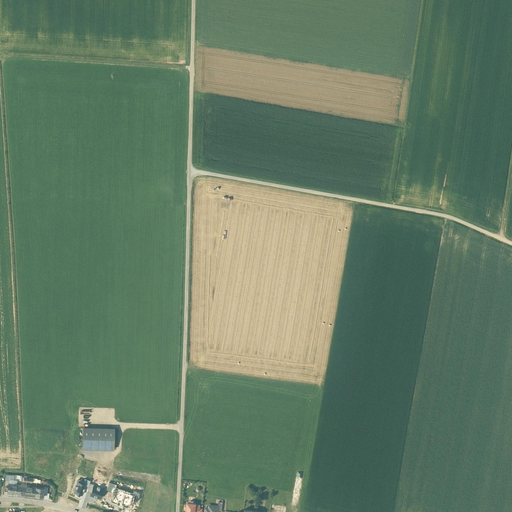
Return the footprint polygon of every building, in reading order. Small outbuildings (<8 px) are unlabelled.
[(114,428),(83,427),(82,447),(89,447),(89,448),(114,448),(114,428)] [(16,485),(8,484),(7,493),(15,493),(16,485)] [(22,485),(16,485),(15,493),(25,495),(26,485),(22,484),(22,485)] [(36,487),(30,487),(31,485),(26,485),(25,495),(35,496),(36,487)] [(44,488),(36,487),(35,496),(43,497),(43,493),(44,488)] [(195,503),(193,501),(190,501),(188,502),(188,503),(187,503),(187,506),(185,506),(184,509),(186,509),(186,511),(198,511),(199,508),(200,505),(195,505),(196,504),(195,504),(195,503)]
